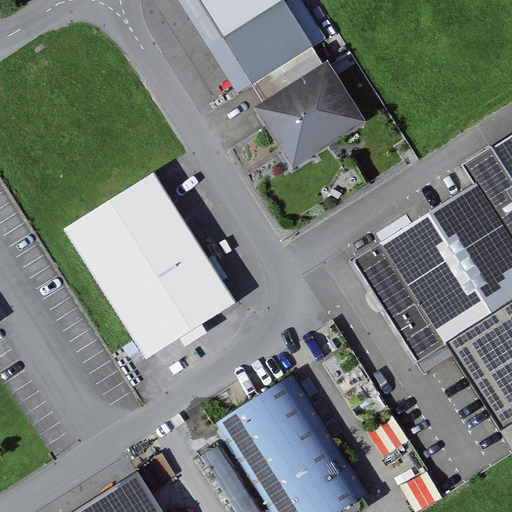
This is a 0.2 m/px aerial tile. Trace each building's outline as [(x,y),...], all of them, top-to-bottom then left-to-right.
[(194,0),(219,41),(284,2),(282,0),(194,0)] [(321,63),(284,2),(219,41),(256,103),(321,63)] [(328,59),(321,63),(256,103),(249,108),(290,175),(369,126),(328,59)] [(511,419),(511,134),(460,167),(472,186),(350,262),(422,377),(452,358),(497,429),(511,419)] [(232,304),(152,175),(61,231),(141,360),(232,304)] [(346,511),(369,498),(294,381),(216,431),(268,511),(346,511)] [(397,415),(370,427),(383,456),(410,444),(397,415)] [(158,511),(134,474),(74,511),(158,511)]
